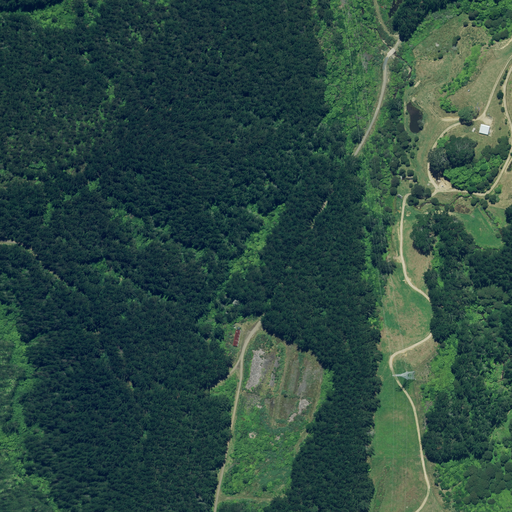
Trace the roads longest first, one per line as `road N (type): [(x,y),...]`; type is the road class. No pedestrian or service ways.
road 1 (unclassified): [(423,0),(388,63),(370,126),(246,353)]
road 2 (unclassified): [(0,238),(77,281),(94,301),(122,378),(221,389),(244,359)]
road 3 (unclassified): [(246,353),(218,511)]
